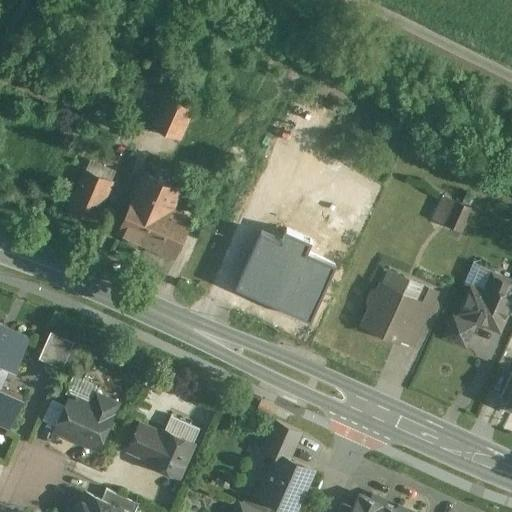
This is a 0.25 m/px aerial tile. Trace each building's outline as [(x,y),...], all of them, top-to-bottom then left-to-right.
[(191,110),(164,98),(152,125),(179,137),(191,110)] [(90,157),(86,165),(111,177),(115,169),(90,157)] [(111,182),(85,170),(68,208),(94,220),(111,182)] [(179,189),(144,174),(118,233),(129,238),(130,241),(136,244),(140,243),(173,257),(190,219),(170,210),(179,189)] [(471,209),(454,202),(444,224),(461,231),(471,209)] [(511,297),(511,283),(492,275),(484,293),(470,287),(459,313),(498,330),(511,297)] [(381,284),(378,290),(373,292),(368,303),(370,308),(363,324),(395,339),(405,318),(414,299),(413,299),(381,284)] [(435,292),(419,284),(413,299),(414,299),(405,318),(420,325),(435,292)] [(474,324),(452,315),(443,337),(465,346),(474,324)] [(0,358),(10,363),(14,365),(27,338),(0,325),(0,358)] [(74,341),(50,331),(38,358),(62,369),(74,341)] [(0,384),(10,363),(0,358),(0,421),(8,425),(22,395),(0,385),(0,384)] [(511,370),(502,393),(509,396),(505,405),(511,408),(511,370)] [(99,388),(73,376),(65,392),(71,395),(55,429),(97,448),(117,403),(96,393),(99,388)] [(301,431),(275,419),(262,448),(277,454),(278,453),(289,458),(301,431)] [(152,428),(139,423),(128,448),(140,454),(152,428)] [(193,442),(164,429),(162,433),(152,428),(140,454),(151,459),(149,463),(178,476),(193,442)] [(289,458),(278,453),(277,454),(259,495),(294,511),(311,472),(294,465),(295,461),(289,458)] [(134,511),(139,502),(106,487),(101,498),(121,507),(131,511),(134,511)] [(101,498),(85,492),(76,511),(118,511),(121,507),(101,498)] [(369,498),(358,493),(352,507),(349,511),(380,511),(386,500),(372,493),(369,498)] [(264,511),(239,500),(233,511),(264,511)] [(395,510),(385,505),(387,500),(386,500),(380,511),(411,511),(412,511),(398,505),(395,510)] [(340,502),(335,511),(349,511),(352,507),(340,502)]
